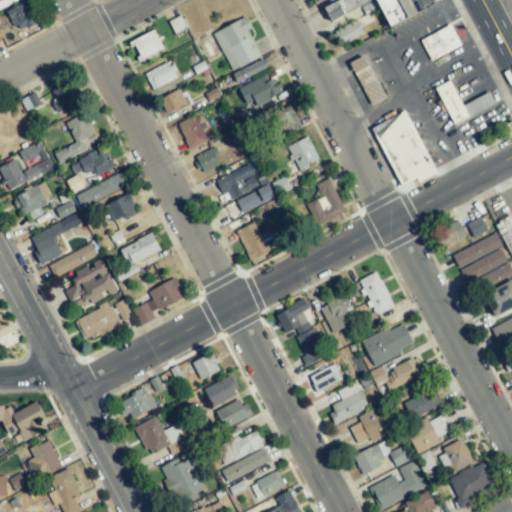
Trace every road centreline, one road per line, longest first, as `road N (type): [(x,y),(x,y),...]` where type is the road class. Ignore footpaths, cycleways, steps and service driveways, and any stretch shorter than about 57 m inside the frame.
road 1 (residential): [(338,511),(65,0)]
road 2 (residential): [(511,457),(269,0)]
road 3 (residential): [(73,389),(511,159)]
road 4 (residential): [(137,511),(0,254)]
road 5 (residential): [(0,77),(147,0)]
